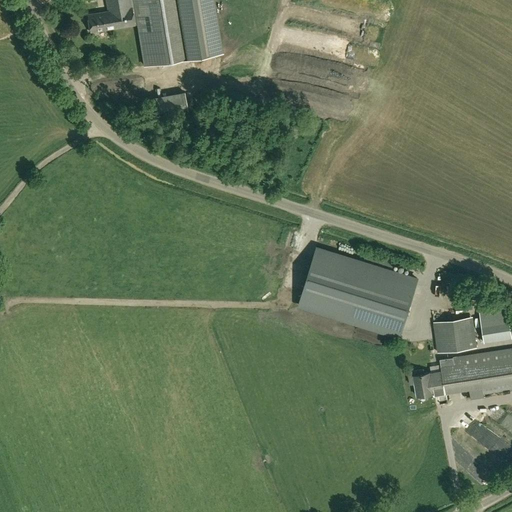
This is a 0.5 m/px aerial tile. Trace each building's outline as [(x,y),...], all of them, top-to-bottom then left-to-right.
[(86,15),(90,33),(138,24),(133,0),(104,0),(107,12),(86,15)] [(154,116),(188,110),(185,92),(151,98),(154,116)] [(298,305),(400,336),(418,279),(315,247),(298,305)] [(480,289),(468,290),(469,299),(480,298),(480,289)] [(484,342),(511,337),(511,335),(507,306),(479,311),(484,342)] [(466,338),(464,318),(434,322),(437,353),(476,348),(474,337),(466,338)] [(430,372),(424,373),(424,368),(408,371),(410,384),(414,383),(416,396),(433,394),(433,395),(469,389),(470,399),(483,397),(483,393),(511,388),(511,347),(440,359),(442,371),(430,373),(430,372)] [(470,439),(480,437),(477,424),(468,425),(470,439)]
